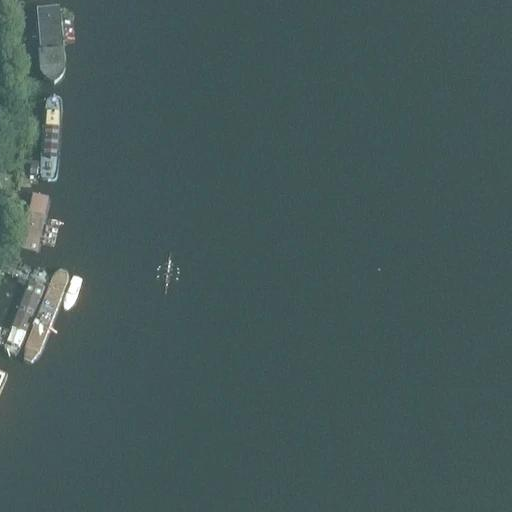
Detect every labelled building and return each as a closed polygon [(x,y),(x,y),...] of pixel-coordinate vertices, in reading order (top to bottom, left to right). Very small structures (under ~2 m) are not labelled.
[(38,10),(42,71),(42,74),(43,76),(44,78),(45,80),(47,81),(48,83),(50,84),(52,85),(54,86),(56,86),(58,85),(60,84),(62,83),(63,82),(65,80),(66,78),(67,76),(68,74),(68,72),(68,70),(65,9),(38,10)] [(57,183),(58,182),(63,99),(62,98),(60,97),(59,96),(57,96),(55,95),(54,95),(52,95),(50,96),(48,97),(47,98),(46,99),(41,181),(42,182),(43,183),(45,184),(46,185),(48,185),(49,185),(51,185),(52,185),(54,185),(55,184),(57,183)] [(77,183),(78,182),(82,101),(82,100),(82,99),(81,98),(80,98),(80,97),(79,97),(77,96),(70,96),(69,97),(68,97),(67,98),(66,98),(65,99),(65,100),(59,181),(59,183),(60,184),(60,186),(61,187),(62,188),(64,189),(65,190),(66,191),(68,191),(70,190),(71,190),(73,189),(74,188),(75,186),(76,185),(77,183)] [(21,255),(41,258),(52,199),(32,196),(21,255)] [(33,274),(5,346),(4,348),(4,350),(4,351),(4,353),(4,354),(5,356),(6,357),(7,358),(9,359),(10,360),(12,360),(13,360),(15,360),(17,359),(18,358),(19,357),(20,356),(21,354),(21,353),(48,279),(48,277),(47,276),(46,275),(44,274),(43,273),(41,272),(40,272),(38,272),(36,273),(35,273),(33,274)] [(45,293),(24,353),(23,356),(23,359),(24,360),(27,363),(29,364),(32,365),(35,364),(37,364),(39,362),(41,359),(62,300),(63,296),(64,294),(64,290),(63,287),(63,285),(62,283),(61,280),(60,278),(58,279),(56,280),(54,282),(52,283),(50,285),(48,288),(47,290),(45,293)]
